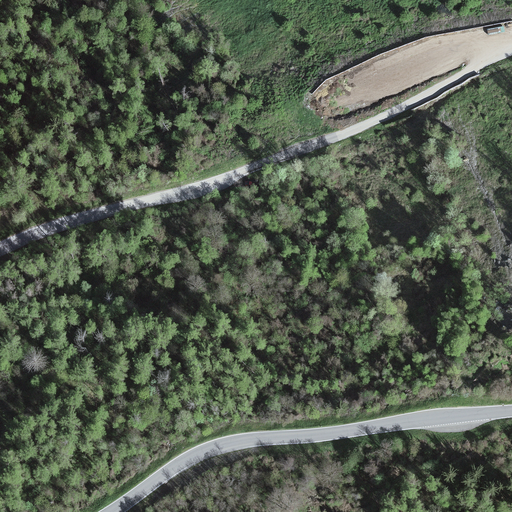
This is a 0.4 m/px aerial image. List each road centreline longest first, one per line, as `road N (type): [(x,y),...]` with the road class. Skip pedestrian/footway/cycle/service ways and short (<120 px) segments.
road 1 (track): [(511,57),(384,124),(0,248)]
road 2 (tertiary): [(112,511),(186,459),(234,441),(511,411)]
